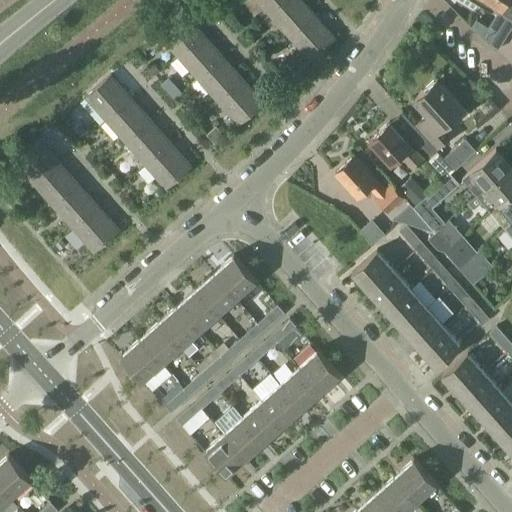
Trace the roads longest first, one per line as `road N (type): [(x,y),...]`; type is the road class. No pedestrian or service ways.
road 1 (residential): [(236,206),(335,102),(405,0)]
road 2 (residential): [(42,371),(236,206)]
road 3 (residential): [(403,392),(236,206)]
road 4 (tertiary): [(167,511),(42,371)]
road 5 (residential): [(403,392),(265,511)]
road 6 (residential): [(510,511),(403,392)]
road 7 (residential): [(511,102),(489,56),(425,0)]
